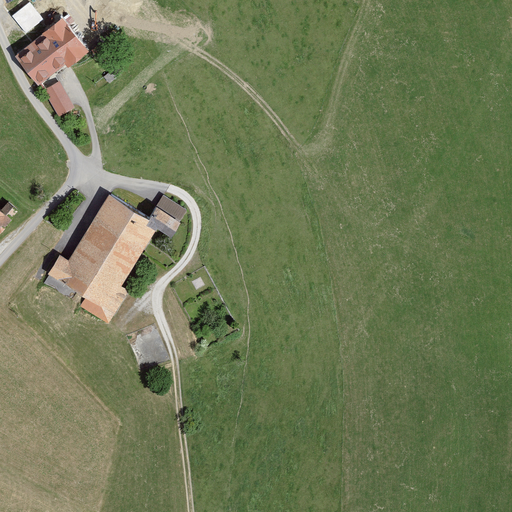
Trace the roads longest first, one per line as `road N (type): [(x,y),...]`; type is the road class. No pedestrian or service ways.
road 1 (track): [(188,511),(170,341),(156,297),(189,253),(196,215),(179,192),(88,168),(94,138),(69,74)]
road 2 (unclassified): [(0,260),(88,168),(35,100),(0,31)]
